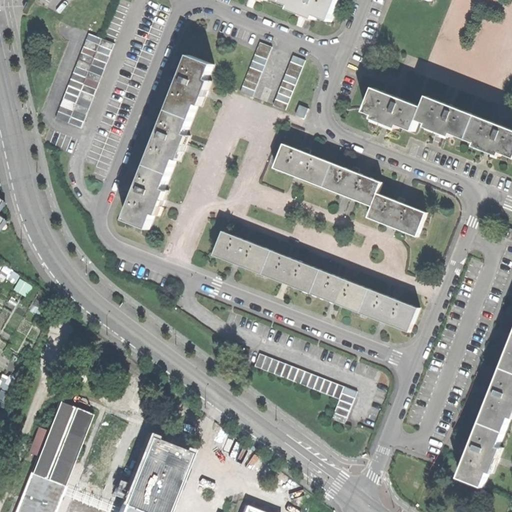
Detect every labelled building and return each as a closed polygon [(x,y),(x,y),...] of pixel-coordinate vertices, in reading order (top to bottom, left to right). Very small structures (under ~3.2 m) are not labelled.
[(341,0),(265,0),(269,1),(269,0),(278,0),(294,6),(292,10),(305,15),(318,20),(319,16),(333,21),(341,0)] [(57,119),(70,124),(103,39),(90,34),(57,119)] [(116,44),(103,39),(70,124),(83,129),(116,44)] [(241,93),(254,97),(272,48),(260,43),(241,93)] [(128,221),(151,230),(157,214),(161,216),(170,191),(167,189),(178,160),(182,161),(192,135),(188,134),(198,105),(203,107),(213,81),(209,80),(215,64),(191,55),(181,80),(178,79),(177,82),(176,85),(179,86),(161,135),(157,133),(156,137),(155,140),(158,142),(139,190),(136,189),(135,192),(133,196),(137,197),(128,221)] [(306,61),(293,56),(274,106),(287,111),(306,61)] [(376,89),(367,112),(376,116),(374,120),(386,124),(400,129),(401,126),(416,132),(420,121),(425,108),(376,89)] [(511,128),(430,97),(425,108),(420,121),(430,124),(428,129),(440,134),(453,139),(455,135),(478,144),(476,148),(490,153),(502,158),(504,154),(511,157),(511,128)] [(309,109),(300,106),(296,115),(305,119),(309,109)] [(305,152),(286,144),(276,169),(374,207),(370,218),(420,237),(429,213),(405,204),(406,201),(402,200),(400,199),(399,201),(380,194),(384,183),(360,174),(361,171),(357,169),(354,168),(353,171),(311,155),(313,151),(309,150),(306,149),(305,152)] [(421,308),(225,231),(216,255),(235,263),(275,278),(323,297),(374,317),(412,332),(421,308)] [(21,278),(16,289),(29,295),(34,285),(21,278)] [(461,477),(485,486),(491,470),(494,472),(504,447),(500,446),(511,417),(511,416),(511,335),(510,338),(509,341),(511,341),(511,346),(495,391),(491,390),(490,393),(488,396),(492,398),(473,446),(470,445),(468,448),(467,451),(471,452),(461,477)] [(346,387),(260,353),(255,367),(341,400),(346,387)] [(358,391),(346,387),(341,400),(333,420),(346,424),(358,391)] [(0,404),(5,405),(8,393),(0,391),(0,390),(0,404)] [(14,511),(54,511),(62,495),(65,485),(93,414),(59,400),(47,430),(37,455),(14,511)] [(28,452),(37,455),(47,430),(38,427),(28,452)] [(166,511),(190,452),(150,436),(121,507),(119,511),(166,511)] [(119,511),(121,507),(65,485),(62,495),(69,498),(105,511),(119,511)]
